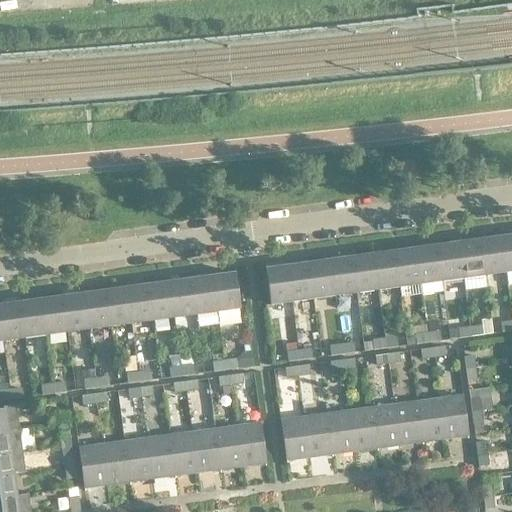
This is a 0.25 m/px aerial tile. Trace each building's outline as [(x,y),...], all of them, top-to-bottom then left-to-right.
[(511,272),(511,235),(501,237),(505,273),(511,272)] [(505,273),(501,237),(479,240),(484,276),(505,273)] [(484,276),(479,240),(458,243),(463,279),(484,276)] [(463,279),(458,243),(436,246),(441,282),(463,279)] [(441,282),(436,246),(415,249),(420,285),(441,282)] [(420,285),(415,249),(394,252),(398,288),(420,285)] [(398,288),(394,252),(372,255),(377,290),(398,288)] [(377,290),(372,255),(351,258),(356,293),(377,290)] [(356,293),(351,258),(329,261),(334,296),(356,293)] [(334,296),(329,261),(308,264),(313,299),(334,296)] [(313,299),(308,264),(287,266),(291,302),(313,299)] [(291,302),(287,266),(264,269),(269,305),(291,302)] [(234,274),(212,277),(217,312),(239,309),(234,274)] [(217,312),(212,277),(190,280),(195,315),(217,312)] [(195,315),(190,280),(169,282),(174,318),(195,315)] [(174,318),(169,282),(148,285),(153,321),(174,318)] [(153,321),(148,285),(126,288),(131,324),(153,321)] [(131,324),(126,288),(105,291),(110,327),(131,324)] [(110,327),(105,291),(84,294),(88,330),(110,327)] [(88,330),(84,294),(62,297),(67,333),(88,330)] [(67,333),(62,297),(41,300),(46,336),(67,333)] [(46,336),(41,300),(19,303),(24,338),(46,336)] [(24,338),(19,303),(0,305),(0,321),(3,341),(24,338)] [(511,331),(511,321),(500,324),(501,333),(511,331)] [(481,326),(469,328),(471,337),(483,335),(481,326)] [(471,337),(469,328),(457,329),(459,339),(471,337)] [(439,332),(427,334),(428,343),(440,341),(439,332)] [(428,343),(427,334),(414,335),(416,345),(428,343)] [(396,338),(384,339),(385,349),(397,347),(396,338)] [(385,349),(384,339),(372,341),(373,350),(385,349)] [(353,344),(341,345),(342,355),(354,353),(353,344)] [(342,355),(341,345),(329,347),(330,356),(342,355)] [(445,356),(444,347),(432,349),(433,358),(445,356)] [(310,349),(298,351),(299,360),(311,359),(310,349)] [(433,358),(432,349),(420,350),(421,359),(433,358)] [(299,360),(298,351),(286,353),(287,362),(299,360)] [(399,353),(387,355),(388,364),(400,362),(399,353)] [(388,364),(387,355),(374,356),(376,365),(388,364)] [(472,356),(463,357),(465,369),(474,368),(472,356)] [(355,368),(353,359),(341,361),(343,370),(355,368)] [(235,360),(223,361),(225,371),(237,369),(235,360)] [(225,371),(223,361),(211,363),(213,372),(225,371)] [(343,370),(341,361),(329,363),(331,372),(343,370)] [(193,365),(181,367),(182,376),(194,375),(193,365)] [(309,375),(308,365),(296,367),(297,376),(309,375)] [(182,376),(181,367),(169,369),(170,378),(182,376)] [(297,376),(296,367),(284,369),(285,378),(297,376)] [(476,380),(474,368),(465,369),(467,381),(476,380)] [(93,370),(81,372),(82,380),(94,378),(93,370)] [(150,371),(138,373),(139,382),(151,381),(150,371)] [(139,382),(138,373),(126,375),(127,384),(139,382)] [(243,384),(242,374),(230,376),(231,385),(243,384)] [(231,385),(230,376),(218,378),(219,387),(231,385)] [(107,377),(95,379),(96,388),(108,386),(107,377)] [(96,388),(95,379),(83,380),(84,390),(96,388)] [(198,390),(196,381),(184,382),(186,391),(198,390)] [(186,391),(184,382),(172,384),(174,393),(186,391)] [(64,383),(52,385),(53,394),(66,392),(64,383)] [(53,394),(52,385),(40,386),(41,396),(53,394)] [(153,396),(151,387),(139,388),(140,398),(153,396)] [(140,398),(139,388),(127,390),(128,399),(140,398)] [(21,389),(9,390),(11,400),(23,398),(21,389)] [(0,401),(11,400),(9,390),(0,391),(0,401)] [(107,402),(106,393),(94,394),(95,404),(107,402)] [(95,404),(94,394),(82,396),(83,405),(95,404)] [(462,396),(439,399),(444,440),(467,436),(462,396)] [(444,440),(439,399),(416,402),(422,443),(444,440)] [(478,399),(469,400),(471,412),(480,411),(478,399)] [(422,443),(416,402),(393,405),(399,446),(422,443)] [(0,432),(19,430),(16,405),(4,407),(4,410),(0,410),(0,432)] [(399,446),(393,405),(371,408),(376,449),(399,446)] [(376,449),(371,408),(348,412),(354,452),(376,449)] [(68,423),(66,411),(57,413),(58,425),(68,423)] [(482,423),(480,411),(471,412),(472,424),(482,423)] [(354,452),(348,412),(326,415),(331,455),(354,452)] [(331,455),(326,415),(303,418),(309,458),(331,455)] [(309,458),(303,418),(280,421),(285,461),(309,458)] [(69,436),(68,423),(58,425),(60,437),(69,436)] [(260,424),(236,427),(242,467),(265,464),(260,424)] [(242,467),(236,427),(214,430),(219,470),(242,467)] [(0,454),(22,451),(19,430),(0,432),(0,454)] [(219,470),(214,430),(191,433),(197,473),(219,470)] [(197,473),(191,433),(169,436),(174,476),(197,473)] [(174,476),(169,436),(146,439),(152,479),(174,476)] [(152,479),(146,439),(124,442),(129,482),(152,479)] [(129,482),(124,442),(101,445),(106,486),(129,482)] [(484,442),(475,443),(477,455),(486,454),(484,442)] [(106,486),(101,445),(77,448),(83,489),(106,486)] [(25,473),(22,451),(0,454),(0,476),(13,475),(25,473)] [(73,466),(72,454),(63,455),(64,468),(73,466)] [(487,466),(486,454),(477,455),(478,467),(487,466)] [(75,478),(73,466),(64,468),(66,480),(75,478)] [(0,498),(16,496),(13,475),(0,476),(0,498)] [(490,484),(481,486),(482,498),(492,496),(490,484)] [(30,511),(28,494),(16,496),(0,498),(0,511),(30,511)] [(493,509),(492,496),(482,498),(484,510),(493,509)] [(79,509),(78,497),(68,498),(70,510),(79,509)]
